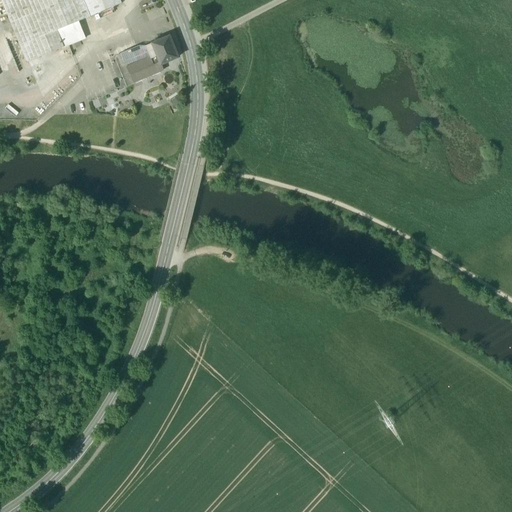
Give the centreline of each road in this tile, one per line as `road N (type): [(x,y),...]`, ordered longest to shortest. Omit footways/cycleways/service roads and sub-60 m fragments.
road 1 (track): [(0,143),(287,190),(381,226),(511,304)]
road 2 (secondary): [(9,511),(81,447),(120,387),(169,245)]
road 3 (track): [(511,389),(427,337),(282,274)]
road 4 (secondary): [(174,0),(200,95),(169,245)]
